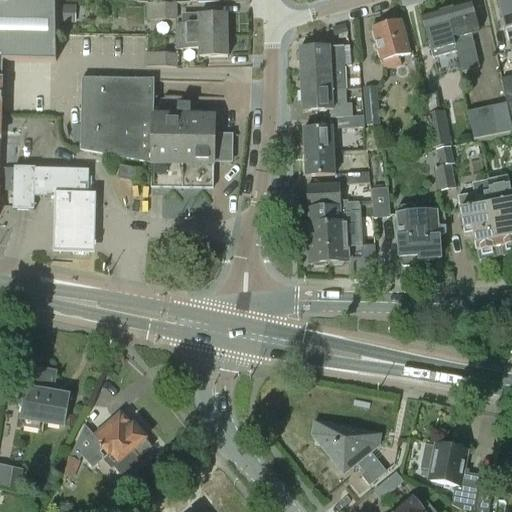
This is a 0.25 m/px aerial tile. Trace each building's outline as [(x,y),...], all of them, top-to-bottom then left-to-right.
[(0,0),(0,61),(3,62),(55,63),(54,0),(0,0)] [(511,54),(511,0),(497,0),(511,55),(511,54)] [(445,11),(457,55),(464,77),(480,72),(470,36),(478,34),(469,4),(445,11)] [(147,22),(176,22),(176,5),(147,5),(147,22)] [(55,7),(56,25),(73,24),(72,7),(55,7)] [(433,61),(457,55),(445,11),(421,17),(433,61)] [(185,25),(175,25),(176,38),(227,37),(226,16),(185,16),(185,25)] [(371,30),(380,63),(382,63),(384,71),(401,67),(399,58),(409,56),(401,22),(371,30)] [(227,37),(176,38),(176,51),(199,51),(199,59),(227,59),(227,37)] [(349,48),(298,51),(300,73),(329,72),(329,70),(334,70),(334,65),(344,64),(344,67),(350,67),(349,48)] [(146,70),(176,70),(176,56),(146,56),(146,70)] [(3,62),(0,61),(0,216),(12,214),(12,212),(12,187),(10,187),(10,189),(0,188),(0,132),(2,64),(3,62)] [(329,72),(300,73),(300,93),(330,91),(330,80),(345,79),(344,67),(344,64),(334,65),(334,70),(329,70),(329,72)] [(511,75),(501,79),(507,103),(511,102),(511,75)] [(81,80),(79,152),(151,166),(151,190),(212,191),(214,119),(189,118),(189,107),(176,107),(176,118),(153,118),(154,82),(81,80)] [(362,90),(366,127),(379,125),(376,88),(362,90)] [(330,91),(300,93),(302,113),(329,112),(329,120),(352,118),(351,104),(346,104),(345,90),(330,91)] [(469,114),(474,141),(511,133),(511,132),(510,124),(507,107),(507,106),(469,114)] [(448,146),(444,125),(442,113),(428,115),(433,148),(448,146)] [(335,120),(335,131),(363,129),(362,118),(335,120)] [(302,131),(303,155),(333,153),(332,129),(302,131)] [(333,153),(303,155),(305,178),(334,177),(333,153)] [(117,181),(139,185),(141,172),(119,168),(117,181)] [(451,168),(435,171),(439,196),(456,193),(451,168)] [(14,169),(13,212),(34,212),(34,199),(88,200),(89,172),(35,171),(35,170),(14,169)] [(345,174),(346,186),(371,184),(370,172),(345,174)] [(490,195),(484,196),(485,201),(486,204),(494,247),(499,246),(501,255),(511,252),(511,211),(510,200),(509,200),(505,181),(487,184),(490,195)] [(341,186),(306,188),(307,211),(309,265),(313,265),(315,268),(323,267),(324,265),(328,264),(327,226),(335,226),(334,221),(337,221),(337,217),(340,217),(340,216),(339,209),(338,209),(337,191),(341,190),(341,186)] [(368,190),(371,221),(389,220),(385,188),(368,190)] [(98,195),(57,194),(57,230),(56,257),(97,257),(98,195)] [(475,196),(457,199),(459,211),(458,212),(462,229),(470,227),(475,251),(476,251),(478,260),(496,256),(494,247),(486,204),(485,201),(477,203),(475,196)] [(399,260),(400,260),(400,266),(403,268),(416,267),(418,265),(417,262),(418,262),(439,261),(438,237),(444,236),(444,230),(447,230),(441,201),(434,202),(435,212),(414,213),(413,205),(397,206),(397,215),(396,215),(399,260)] [(335,226),(327,226),(328,264),(332,264),(333,267),(341,266),(343,264),(347,264),(346,238),(351,237),(350,224),(368,224),(368,207),(358,208),(358,214),(350,214),(350,216),(340,216),(340,217),(337,217),(337,221),(334,221),(335,226)] [(21,419),(63,427),(68,399),(50,396),(54,374),(25,368),(18,405),(23,406),(21,419)] [(94,448),(83,457),(93,469),(104,460),(99,454),(102,451),(108,458),(110,456),(118,465),(116,467),(122,475),(151,449),(145,442),(145,441),(133,427),(131,428),(120,415),(94,438),(95,439),(90,443),(94,448)] [(360,477),(369,488),(386,474),(370,454),(378,449),(380,437),(334,428),(334,427),(318,424),(313,424),(311,437),(315,442),(313,447),(319,448),(343,476),(356,466),(363,474),(360,477)] [(436,446),(429,482),(455,487),(452,505),(465,511),(487,511),(491,490),(478,488),(479,479),(461,476),(466,452),(464,451),(461,448),(456,447),(452,449),(450,449),(448,445),(442,444),(438,446),(436,446)] [(61,474),(73,479),(81,461),(69,456),(61,474)] [(0,490),(7,493),(12,471),(0,468),(0,490)] [(373,493),(380,502),(402,484),(395,474),(373,493)] [(52,486),(45,484),(37,487),(35,492),(48,497),(52,486)] [(431,511),(427,506),(420,511),(412,501),(398,511),(431,511)]
